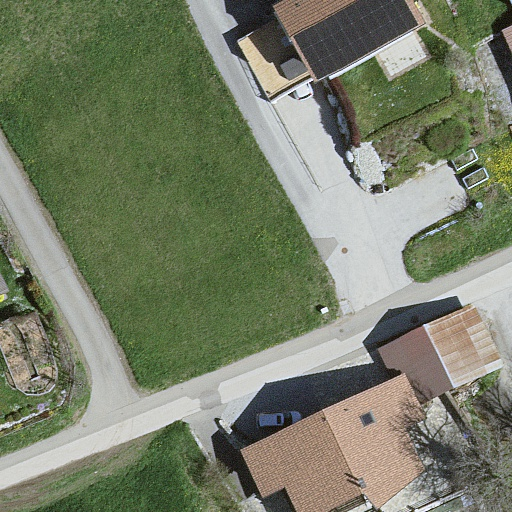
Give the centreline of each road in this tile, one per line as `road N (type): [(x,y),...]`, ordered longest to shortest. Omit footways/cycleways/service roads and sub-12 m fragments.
road 1 (residential): [(511,269),(0,482)]
road 2 (unknown): [(386,322),(212,0)]
